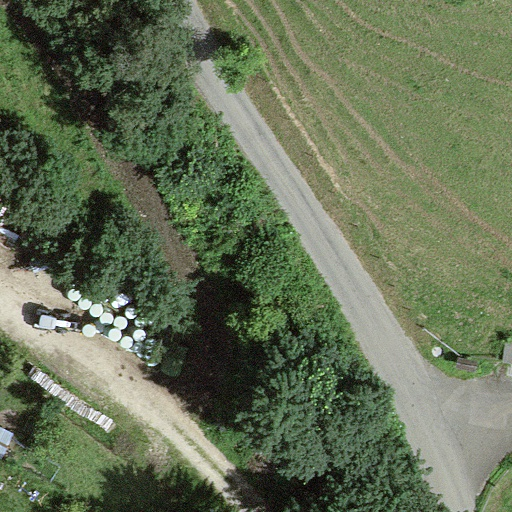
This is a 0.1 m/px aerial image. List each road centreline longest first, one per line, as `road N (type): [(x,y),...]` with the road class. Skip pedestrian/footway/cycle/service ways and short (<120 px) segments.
road 1 (unclassified): [(426,426),(331,238),(189,0)]
road 2 (track): [(255,511),(125,399),(0,308)]
